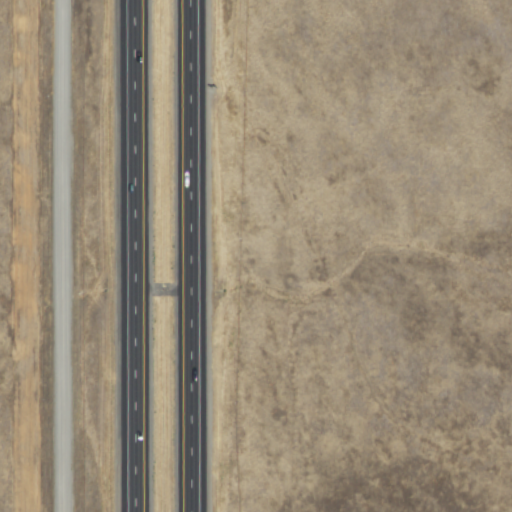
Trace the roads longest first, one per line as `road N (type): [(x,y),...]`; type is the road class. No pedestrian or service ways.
road 1 (motorway): [(195,511),(193,0)]
road 2 (motorway): [(129,0),(130,511)]
